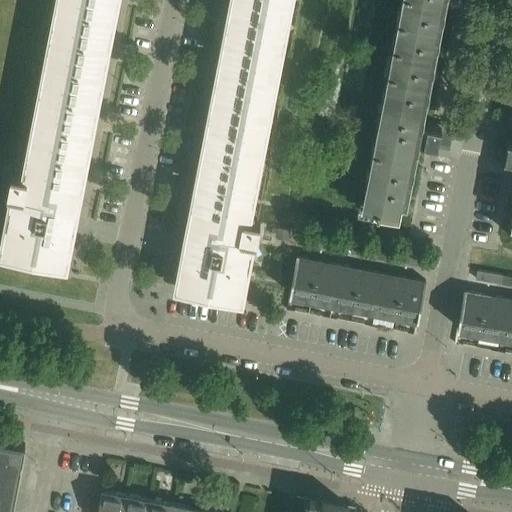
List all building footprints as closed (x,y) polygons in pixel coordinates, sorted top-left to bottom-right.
[(60,0),(42,95),(26,177),(13,174),(12,177),(13,177),(10,194),(9,194),(8,196),(14,197),(3,255),(64,267),(115,0),(60,0)] [(234,0),(193,213),(179,289),(240,301),(251,243),(257,244),(257,242),(256,241),(259,224),(261,225),(261,223),(247,220),(289,0),(234,0)] [(423,123),(446,0),(402,0),(363,206),(378,209),(377,214),(380,215),(381,213),(399,217),(402,204),(407,206),(419,142),(445,147),(449,128),(423,123)] [(511,140),(501,138),(497,157),(511,159),(511,221),(511,226),(511,225),(511,140)] [(288,233),(277,231),(276,238),(287,240),(288,233)] [(311,237),(309,246),(322,248),(324,239),(311,237)] [(336,241),(324,239),(322,248),(335,250),(336,241)] [(353,245),(351,254),(364,256),(366,247),(353,245)] [(379,250),(366,247),(364,256),(377,259),(379,250)] [(396,253),(394,262),(407,264),(408,255),(396,253)] [(421,258),(408,255),(407,264),(419,267),(421,258)] [(299,256),(297,256),(290,294),(292,294),(292,293),(312,297),(319,261),(299,257),(299,256)] [(341,265),(319,261),(312,297),(334,301),(341,265)] [(362,269),(341,265),(334,301),(355,306),(362,269)] [(383,273),(362,269),(355,306),(376,310),(383,273)] [(478,270),(476,279),(489,282),(491,273),(478,270)] [(404,277),(383,273),(376,310),(397,314),(404,277)] [(504,275),(491,273),(489,282),(502,284),(504,275)] [(425,281),(404,277),(397,314),(418,318),(417,318),(419,319),(426,281),(425,280),(425,281)] [(465,290),(458,328),(460,328),(460,327),(480,331),(487,295),(466,291),(466,290),(465,290)] [(508,298),(487,295),(480,331),(501,335),(508,298)] [(511,299),(508,298),(501,335),(511,336),(511,299)] [(0,505),(14,509),(23,460),(26,445),(0,439),(0,505)] [(98,511),(125,511),(129,495),(103,489),(98,511)] [(149,511),(152,499),(129,495),(125,511),(149,511)] [(349,511),(350,507),(297,497),(293,511),(349,511)] [(174,511),(176,504),(152,499),(149,511),(174,511)]
